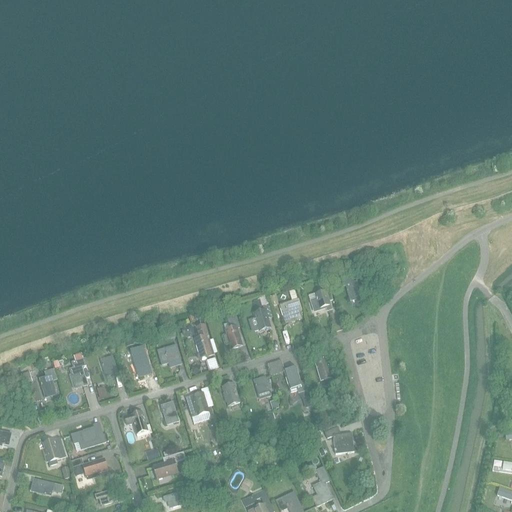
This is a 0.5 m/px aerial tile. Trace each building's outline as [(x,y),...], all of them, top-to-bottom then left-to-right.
[(365,269),(358,272),(361,279),(367,277),(365,269)] [(358,302),(362,301),(356,282),(352,283),(350,276),(340,279),(343,287),(345,286),(349,300),(357,297),(358,302)] [(322,292),(329,290),(326,279),(319,281),(322,292)] [(284,304),(279,306),(283,320),(295,316),(296,321),(301,320),(299,312),(302,311),(298,300),(297,300),(295,291),(289,293),(292,302),(284,304)] [(329,291),(326,292),(315,295),(316,300),(311,301),(314,311),(326,307),(327,312),(332,310),(329,302),(332,301),(329,291)] [(259,301),(253,303),(255,309),(261,307),(259,301)] [(233,309),(224,312),(226,319),(236,316),(233,309)] [(254,320),(248,321),(251,333),(264,329),(265,331),(270,329),(265,310),(252,314),(254,320)] [(231,350),(242,346),(237,329),(239,328),(236,316),(226,319),(229,330),(225,331),(227,336),(223,338),(225,345),(229,344),(231,350)] [(204,326),(195,329),(199,339),(195,340),(199,355),(198,355),(198,356),(197,357),(197,358),(197,359),(198,360),(198,361),(199,361),(200,362),(201,362),(202,362),(204,361),(205,361),(205,360),(205,359),(205,358),(212,355),(206,337),(208,337),(204,326)] [(174,330),(167,332),(169,340),(176,338),(174,330)] [(155,336),(148,338),(150,345),(157,342),(155,336)] [(131,338),(124,340),(126,347),(133,345),(131,338)] [(169,349),(179,344),(176,338),(167,343),(169,349)] [(360,353),(371,350),(369,345),(358,348),(360,353)] [(142,347),(131,351),(134,359),(138,373),(144,371),(146,376),(151,374),(145,356),(142,347)] [(169,368),(181,365),(176,347),(164,350),(165,353),(158,355),(161,366),(168,364),(169,368)] [(113,378),(118,376),(112,358),(101,361),(105,375),(112,373),(113,378)] [(326,359),(315,363),(319,377),(326,375),(327,380),(330,379),(332,385),(337,384),(335,378),(332,378),(326,359)] [(82,387),(87,386),(81,367),(85,366),(84,360),(72,363),(74,369),(70,370),(71,375),(69,375),(73,389),(82,387)] [(192,367),(190,372),(196,376),(199,371),(192,367)] [(304,382),(300,384),(296,369),(284,372),(291,394),(298,392),(298,394),(307,392),(304,382)] [(46,378),(39,380),(43,394),(51,392),(52,396),(56,395),(52,382),(57,381),(54,370),(44,373),(46,378)] [(271,380),(276,378),(273,370),(268,372),(271,380)] [(26,373),(21,374),(22,376),(24,384),(26,383),(32,381),(29,372),(26,373)] [(266,399),(271,397),(265,378),(254,382),(258,396),(265,394),(266,399)] [(234,385),(222,388),(224,394),(223,394),(225,402),(226,401),(227,403),(233,400),(235,405),(239,404),(238,398),(234,385)] [(103,388),(97,390),(100,399),(105,398),(103,388)] [(169,391),(161,394),(163,399),(171,397),(169,391)] [(203,394),(186,399),(192,418),(194,425),(209,421),(211,420),(210,418),(214,417),(211,407),(207,408),(203,394)] [(310,400),(303,402),(305,409),(312,407),(310,400)] [(277,401),(270,403),(273,411),(279,409),(277,401)] [(174,424),(178,423),(172,404),(161,407),(165,421),(172,419),(174,424)] [(142,413),(124,418),(127,426),(133,425),(136,434),(137,436),(137,439),(144,437),(143,433),(148,432),(148,433),(149,435),(152,434),(151,432),(148,423),(145,424),(142,413)] [(211,420),(209,421),(211,427),(213,426),(215,434),(220,433),(215,417),(214,417),(210,418),(211,420)] [(84,433),(72,437),(74,445),(82,443),(84,450),(100,445),(109,443),(106,435),(103,436),(99,424),(93,426),(95,429),(84,433)] [(341,436),(338,428),(324,433),(327,440),(333,437),(336,455),(354,453),(352,434),(341,436)] [(0,447),(1,448),(2,445),(8,446),(11,435),(0,432),(0,447)] [(44,449),(43,450),(46,463),(48,463),(49,464),(56,462),(60,460),(66,459),(60,440),(54,441),(43,445),(44,449)] [(158,448),(151,450),(153,457),(160,455),(158,448)] [(35,452),(29,456),(33,461),(39,457),(35,452)] [(184,453),(163,459),(165,465),(154,468),(158,479),(177,474),(174,464),(186,460),(184,453)] [(107,471),(104,460),(89,465),(90,466),(84,467),(84,465),(83,465),(81,459),(70,463),(75,478),(85,475),(87,481),(99,477),(98,474),(107,471)] [(511,471),(511,463),(503,462),(502,470),(511,471)] [(210,464),(202,467),(205,475),(213,471),(210,464)] [(231,478),(239,482),(246,468),(238,464),(231,478)] [(324,468),(317,472),(322,483),(313,487),(316,492),(315,492),(317,497),(313,499),(317,507),(332,500),(326,484),(330,482),(324,468)] [(62,495),(63,488),(34,481),(33,486),(38,487),(36,494),(51,497),(52,492),(62,495)] [(113,491),(112,487),(105,489),(106,493),(95,496),(96,501),(101,499),(103,506),(117,502),(114,491),(113,491)] [(185,492),(184,487),(175,490),(176,495),(163,499),(165,503),(169,502),(171,509),(186,504),(182,493),(185,492)] [(511,492),(499,488),(496,496),(511,501),(511,492)] [(302,511),(293,492),(275,501),(280,511),(281,511),(288,509),(289,511),(302,511)] [(254,496),(242,502),(246,509),(258,503),(257,501),(254,496)] [(253,510),(247,511),(267,511),(265,508),(271,506),(266,497),(261,499),(264,505),(261,506),(253,510)]
